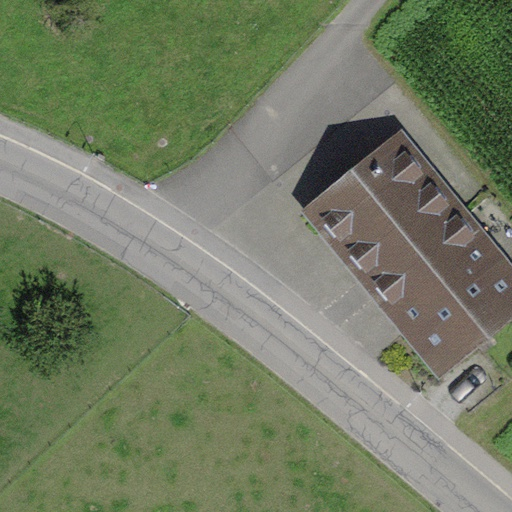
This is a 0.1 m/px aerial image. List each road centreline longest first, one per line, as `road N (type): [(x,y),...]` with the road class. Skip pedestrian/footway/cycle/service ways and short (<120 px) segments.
road 1 (unclassified): [(482,511),(168,259)]
road 2 (track): [(144,244),(361,0)]
road 3 (residential): [(168,259),(0,166)]
